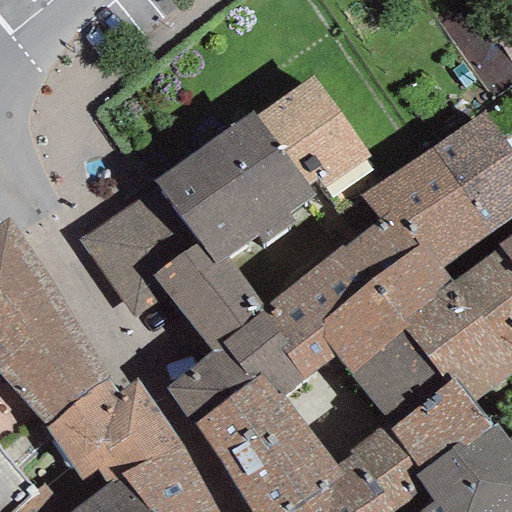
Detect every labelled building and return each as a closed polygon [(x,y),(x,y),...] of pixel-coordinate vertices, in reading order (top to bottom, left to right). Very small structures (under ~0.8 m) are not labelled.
[(312,77),(255,116),(312,195),(369,158),(312,77)] [(159,188),(199,243),(215,266),(227,257),(255,237),(262,246),(294,223),(287,213),(312,195),(255,116),(252,110),(154,180),(159,188)] [(511,216),(511,151),(484,112),(432,149),(491,232),(511,216)] [(441,270),(491,232),(432,149),(360,195),(379,222),(395,210),(420,243),(441,270)] [(159,188),(76,239),(132,320),(167,297),(191,329),(208,350),(261,311),(265,306),(246,285),(227,257),(215,266),(199,243),(159,188)] [(273,309),(264,316),(291,349),(284,353),(304,381),(334,354),(316,324),(359,290),(420,243),(395,210),(379,222),(327,257),(267,304),(273,309)] [(8,219),(0,223),(0,444),(36,419),(43,429),(105,377),(8,219)] [(511,235),(498,245),(511,263),(511,235)] [(441,270),(420,243),(359,290),(316,324),(334,354),(348,377),(401,332),(407,327),(403,322),(450,282),(441,270)] [(511,263),(498,245),(450,282),(403,322),(407,327),(401,332),(440,378),(444,385),(453,379),(471,403),(511,375),(511,263)] [(264,316),(261,311),(208,350),(210,352),(164,388),(191,426),(194,423),(260,374),(282,398),(304,381),(284,353),(291,349),(264,316)] [(440,378),(401,332),(348,377),(383,418),(440,378)] [(282,398),(260,374),(194,423),(250,511),(288,511),(342,474),(335,466),(331,462),(282,398)] [(118,393),(105,377),(43,429),(36,419),(0,444),(0,446),(37,492),(69,465),(81,482),(95,470),(106,485),(122,474),(179,444),(136,380),(118,393)] [(444,385),(389,428),(418,470),(460,441),(464,447),(490,427),(471,403),(453,379),(444,385)] [(351,454),(335,466),(342,474),(288,511),(416,511),(431,501),(413,474),(418,470),(389,428),(386,422),(347,450),(351,454)] [(511,511),(511,444),(508,439),(496,423),(490,427),(464,447),(460,441),(418,470),(413,474),(431,501),(416,511),(511,511)] [(217,511),(179,444),(122,474),(148,511),(217,511)] [(0,511),(12,511),(37,492),(0,446),(0,511)] [(81,482),(69,465),(37,492),(12,511),(71,511),(106,485),(95,470),(81,482)] [(148,511),(122,474),(106,485),(71,511),(148,511)]
